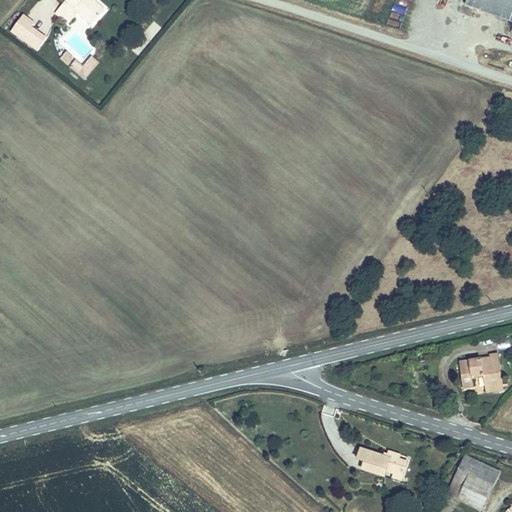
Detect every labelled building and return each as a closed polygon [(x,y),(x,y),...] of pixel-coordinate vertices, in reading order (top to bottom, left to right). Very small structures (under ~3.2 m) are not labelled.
[(68,0),(61,9),(72,20),(82,9),(96,21),(109,6),(101,0),(68,0)] [(511,0),(466,0),(465,4),(511,22),(511,0)] [(391,3),(389,9),(402,14),(404,7),(391,3)] [(39,19),(28,11),(16,26),(41,46),(49,35),(34,24),(39,19)] [(141,57),(159,27),(149,20),(131,50),(141,57)] [(84,67),(76,61),(71,67),(86,78),(99,61),(92,56),(84,67)] [(487,386),(505,382),(501,349),(491,350),(492,355),(481,355),(481,357),(461,358),(465,384),(475,383),(475,374),(486,373),(487,386)] [(403,474),(407,461),(399,459),(400,454),(390,451),(388,456),(361,448),(358,458),(365,461),(363,467),(385,474),(387,469),(395,471),(403,474)] [(466,453),(459,467),(493,482),(499,470),(466,453)] [(493,482),(459,467),(446,491),(479,508),(493,482)]
